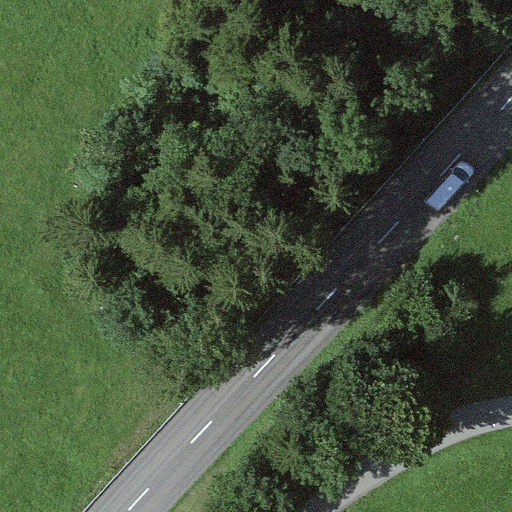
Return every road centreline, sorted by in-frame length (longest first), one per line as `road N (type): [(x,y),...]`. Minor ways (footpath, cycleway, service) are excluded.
road 1 (tertiary): [(125,511),(511,97)]
road 2 (track): [(319,511),(435,438),(511,411)]
